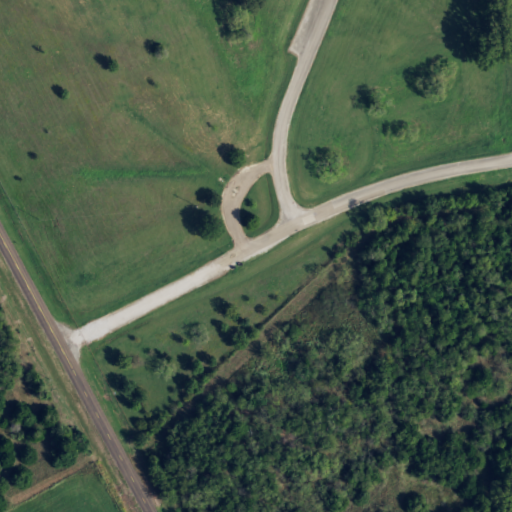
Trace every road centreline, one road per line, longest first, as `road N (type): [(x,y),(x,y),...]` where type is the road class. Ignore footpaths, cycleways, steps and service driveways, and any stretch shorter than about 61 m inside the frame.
road 1 (residential): [(511,160),(411,179),(342,205),(57,348)]
road 2 (tertiary): [(147,511),(0,246)]
